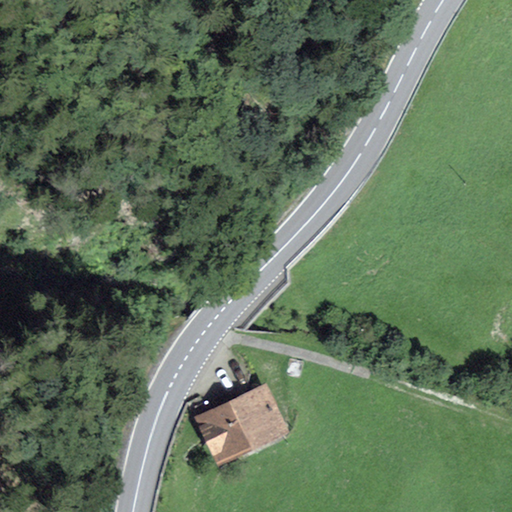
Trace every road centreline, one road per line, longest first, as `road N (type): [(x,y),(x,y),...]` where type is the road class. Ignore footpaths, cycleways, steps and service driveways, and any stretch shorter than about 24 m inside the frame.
road 1 (secondary): [(439,0),(330,192),(231,297),(177,371),(133,511)]
road 2 (track): [(511,428),(350,369),(204,331)]
